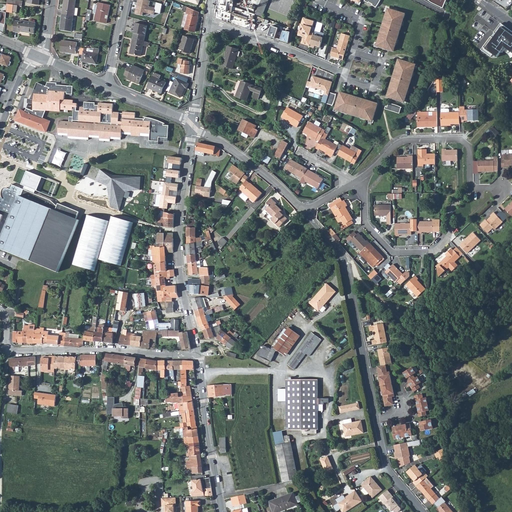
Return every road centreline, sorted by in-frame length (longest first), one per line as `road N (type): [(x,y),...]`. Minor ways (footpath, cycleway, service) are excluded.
road 1 (unknown): [(201,372),(273,368),(321,377),(328,394),(321,431),(345,490)]
road 2 (residential): [(199,354),(12,351),(0,310)]
road 3 (tertiary): [(199,354),(179,248),(192,128)]
road 4 (residential): [(376,421),(342,255),(305,212)]
road 5 (residential): [(470,188),(449,209),(449,234),(432,251),(392,250),(366,223),(355,182)]
road 6 (residential): [(355,182),(406,140),(459,138),(469,148),(470,188)]
road 7 (track): [(7,348),(1,511)]
road 8 (tertiary): [(221,511),(199,354)]
road 9 (residential): [(208,23),(344,74)]
road 10 (residential): [(305,212),(192,128)]
